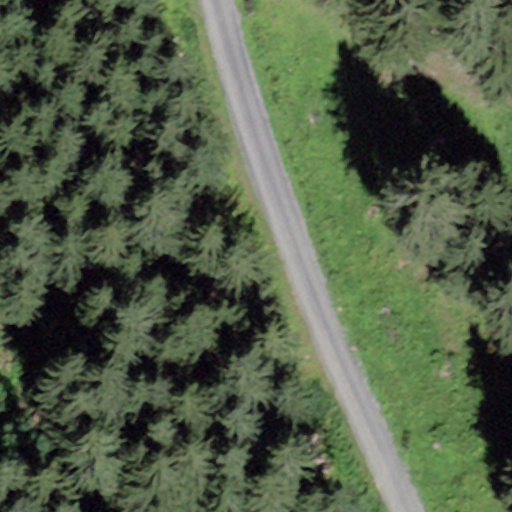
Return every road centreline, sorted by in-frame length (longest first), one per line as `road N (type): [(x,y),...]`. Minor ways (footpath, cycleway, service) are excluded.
road 1 (unclassified): [(216,0),(291,235),(409,511)]
road 2 (track): [(0,440),(30,470),(105,511)]
